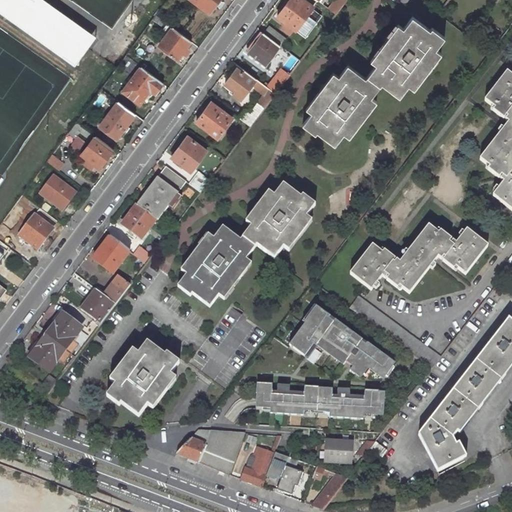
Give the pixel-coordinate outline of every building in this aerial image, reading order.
[(45,0),(0,0),(0,11),(73,63),(94,34),(45,0)] [(191,0),(209,13),(213,8),(219,0),(191,0)] [(295,30),(311,8),(313,6),(304,0),(289,0),(281,11),(277,16),(295,30)] [(346,0),(335,0),(329,9),(336,14),(346,0)] [(311,8),(295,30),(305,37),(321,15),(311,8)] [(142,15),(132,33),(137,36),(148,19),(142,15)] [(430,29),(412,16),(403,27),(398,23),(370,60),(376,64),(367,76),(380,85),(382,83),(399,96),(408,85),(414,89),(441,53),(435,49),(444,37),(432,27),(430,29)] [(191,42),(167,24),(162,30),(167,34),(158,46),(177,60),(180,56),(191,42)] [(263,33),(280,46),(286,37),(269,25),(263,33)] [(280,46),(263,33),(251,48),(249,52),(266,65),(280,46)] [(92,101),(108,71),(95,64),(79,94),(92,101)] [(365,78),(348,65),(339,76),(333,72),(306,108),(312,112),(303,124),(315,134),(317,131),(335,145),(344,133),(349,137),(376,101),(371,97),(380,85),(367,76),(365,78)] [(256,79),(238,66),(226,82),(223,86),(241,99),(251,86),(256,79)] [(163,83),(141,67),(123,92),(139,104),(147,93),(150,90),(155,94),(163,83)] [(290,75),(281,69),(267,87),(275,94),(290,75)] [(511,76),(507,72),(484,100),(494,108),(492,111),(503,119),(506,116),(511,108),(511,76)] [(267,87),(256,79),(251,86),(264,95),(258,103),(265,108),(275,94),(267,87)] [(125,128),(135,114),(118,101),(99,126),(117,139),(125,128)] [(232,118),(211,102),(200,116),(196,122),(217,138),(232,118)] [(258,103),(257,103),(250,113),(246,110),(239,118),(250,127),(265,108),(258,103)] [(511,108),(506,116),(507,117),(505,120),(508,123),(479,160),(489,167),(488,170),(499,178),(501,176),(502,177),(506,179),(511,171),(511,108)] [(91,133),(77,122),(73,127),(88,138),(91,133)] [(102,164),(113,150),(95,136),(82,154),(87,158),(84,163),(91,168),(94,163),(100,167),(102,164)] [(207,150),(187,136),(176,150),(171,157),(191,172),(207,150)] [(63,164),(52,155),(47,162),(58,171),(63,164)] [(158,220),(168,207),(172,209),(181,197),(177,194),(178,193),(186,182),(166,167),(157,178),(150,188),(137,205),(156,219),(158,220)] [(511,171),(506,179),(502,177),(500,179),(503,182),(493,196),(511,210),(511,171)] [(210,180),(199,172),(189,185),(200,192),(210,180)] [(75,192),(53,177),(40,194),(62,210),(69,200),(75,192)] [(301,198),(283,184),(274,196),(269,192),(246,222),(251,226),(242,238),(255,248),(257,246),(274,259),(283,247),(289,251),(312,221),(306,217),(315,205),(303,196),(301,198)] [(156,219),(137,205),(124,222),(122,225),(141,239),(156,219)] [(57,221),(39,208),(19,235),(38,250),(46,239),(53,229),(52,228),(57,221)] [(438,234),(428,226),(399,263),(396,260),(394,263),(393,262),(384,274),(387,276),(388,277),(386,280),(397,289),(399,286),(409,294),(438,257),(441,260),(443,257),(445,258),(454,247),(450,244),(449,243),(451,240),(440,231),(438,234)] [(241,241),(223,227),(214,239),(209,235),(181,271),(187,275),(178,287),(191,297),(192,294),(210,308),(219,296),(225,300),(252,264),(246,260),(255,248),(242,238),(241,241)] [(487,246),(466,230),(456,243),(452,241),(450,244),(454,247),(445,258),(442,261),(450,267),(453,269),(455,267),(465,275),(487,246)] [(130,252),(110,237),(98,253),(93,259),(113,274),(130,252)] [(388,254),(384,251),(382,253),(372,245),(350,274),(371,290),(372,289),(382,276),(385,279),(387,276),(384,274),(393,262),(395,259),(388,254)] [(152,256),(139,246),(133,255),(146,264),(152,256)] [(130,285),(119,277),(104,296),(116,304),(130,285)] [(104,296),(96,289),(86,302),(81,309),(101,324),(116,304),(104,296)] [(440,357),(358,296),(349,308),(431,369),(440,357)] [(270,332),(232,304),(188,364),(207,378),(225,392),(270,332)] [(394,364),(314,305),(305,317),(308,319),(289,346),(304,357),(314,344),(343,365),(345,363),(352,368),(350,370),(360,377),(367,367),(383,379),(394,364)] [(82,328),(63,314),(54,325),(56,326),(48,337),(71,354),(78,344),(73,340),(82,328)] [(511,361),(511,321),(508,319),(416,438),(417,440),(435,471),(462,457),(455,443),(453,440),(452,438),(468,417),(493,386),(511,361)] [(71,354),(48,337),(40,348),(38,346),(34,353),(30,358),(49,372),(58,360),(63,364),(71,354)] [(138,354),(133,350),(110,380),(115,384),(107,396),(119,406),(121,404),(139,417),(148,405),(153,409),(176,379),(171,375),(180,363),(167,353),(165,355),(147,342),(138,354)] [(381,415),(383,392),(364,391),(363,401),(331,398),(332,389),(304,387),(303,396),(271,394),(272,385),(257,384),(255,408),(275,409),(275,413),(302,415),(303,410),(331,411),(331,417),(363,419),(363,413),(381,415)] [(212,433),(207,446),(200,464),(231,476),(245,433),(212,433)] [(278,437),(271,453),(276,455),(283,437),(278,437)] [(207,446),(191,439),(176,455),(200,464),(207,446)] [(351,443),(329,442),(327,459),(349,460),(351,443)] [(382,457),(387,451),(375,442),(370,448),(382,457)] [(276,455),(258,448),(255,456),(258,457),(253,472),(267,477),(276,455)] [(258,457),(255,456),(251,455),(245,469),(246,469),(253,472),(258,457)] [(314,478),(317,468),(290,457),(286,468),(314,478)] [(320,480),(321,476),(324,470),(317,468),(314,478),(320,480)] [(253,472),(246,469),(242,480),(263,488),(267,477),(253,472)] [(298,475),(282,469),(273,491),(289,498),(298,475)] [(324,470),(321,476),(327,479),(329,472),(324,470)] [(312,506),(322,510),(346,479),(336,475),(312,506)]
